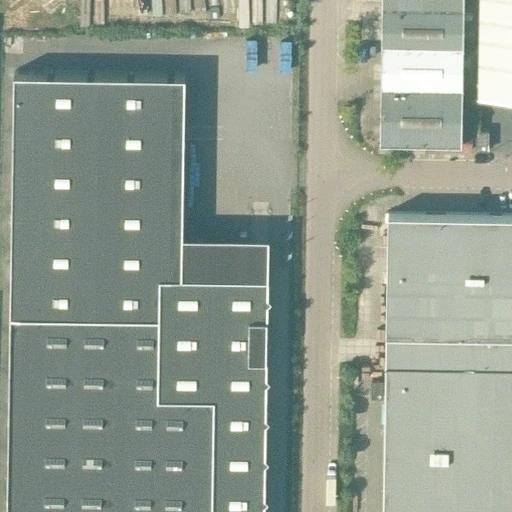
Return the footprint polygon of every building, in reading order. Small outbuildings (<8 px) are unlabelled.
[(511,0),(480,0),(479,93),(511,93),(511,0)] [(382,3),(381,43),(464,44),(464,4),(382,3)] [(464,44),(381,43),(381,83),(463,84),(464,44)] [(185,72),(14,70),(7,511),(264,511),(265,498),(268,494),(265,491),(266,458),(269,454),(266,451),(266,418),(269,414),(266,411),(267,378),(270,375),(267,371),(267,338),(271,335),(267,331),(268,298),(271,294),(268,291),(268,274),(182,272),(185,72)] [(463,84),(381,83),(380,140),(462,141),(463,84)] [(476,105),(466,104),(466,128),(476,128),(476,105)] [(488,129),(476,129),(476,148),(488,148),(488,129)] [(511,511),(511,212),(388,211),(386,339),(382,511),(511,511)] [(383,379),(371,379),(371,396),(383,396),(383,379)]
